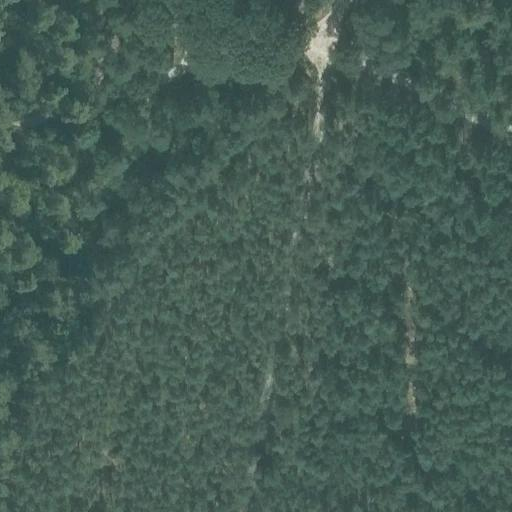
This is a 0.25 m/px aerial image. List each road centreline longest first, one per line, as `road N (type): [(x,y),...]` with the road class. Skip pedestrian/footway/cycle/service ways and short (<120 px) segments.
road 1 (track): [(244,511),(325,78),(324,43)]
road 2 (track): [(0,129),(186,62),(308,38)]
